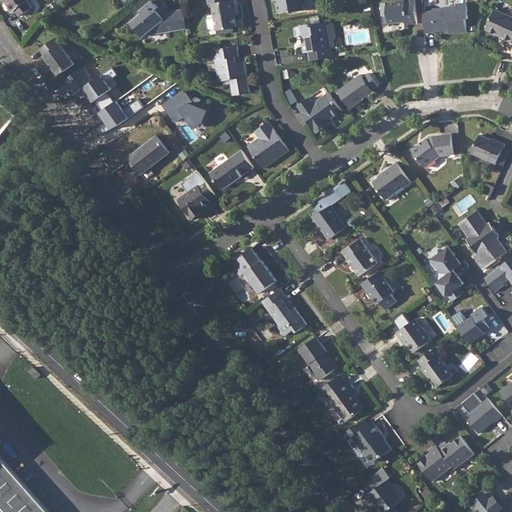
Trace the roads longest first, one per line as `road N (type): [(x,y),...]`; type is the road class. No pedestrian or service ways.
road 1 (residential): [(270,211),(423,426),(511,351)]
road 2 (residential): [(0,311),(220,511)]
road 3 (residential): [(0,39),(171,282)]
road 4 (residential): [(171,282),(338,511)]
road 5 (residential): [(328,170),(407,113),(450,104),(511,111)]
road 6 (residential): [(328,170),(274,101),(257,0)]
road 7 (residential): [(171,282),(270,211)]
